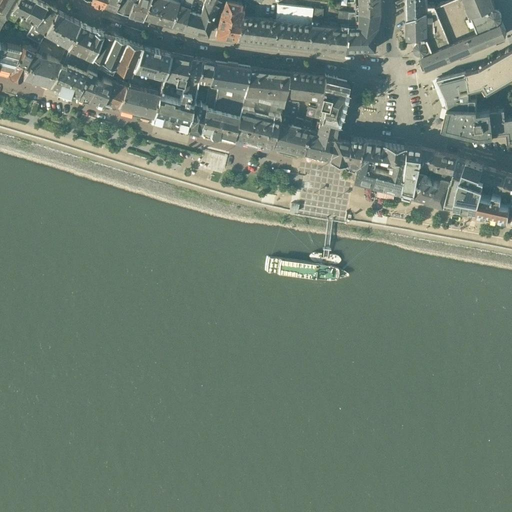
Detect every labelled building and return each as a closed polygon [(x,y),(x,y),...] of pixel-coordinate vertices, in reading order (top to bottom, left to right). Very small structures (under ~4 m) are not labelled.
[(5,0),(0,8),(0,11),(6,15),(7,14),(13,6),(15,0),(5,0)] [(47,3),(41,0),(15,0),(13,6),(22,10),(21,13),(22,15),(29,19),(31,15),(37,19),(47,3)] [(117,0),(115,7),(128,11),(132,0),(117,0)] [(132,0),(128,11),(142,15),(148,0),(132,0)] [(171,23),(178,0),(148,0),(142,15),(171,23)] [(178,0),(171,23),(182,26),(191,0),(178,0)] [(191,0),(182,26),(195,29),(204,0),(191,0)] [(204,0),(195,29),(207,33),(216,5),(218,0),(204,0)] [(241,2),(233,0),(225,0),(221,11),(216,34),(237,37),(242,15),(244,7),(240,6),(241,2)] [(378,0),(357,0),(358,11),(379,11),(378,0)] [(427,0),(406,0),(407,17),(427,9),(427,0)] [(449,0),(427,9),(442,44),(478,29),(466,0),(449,0)] [(493,0),(466,0),(478,29),(499,21),(499,19),(500,18),(501,17),(501,16),(502,14),(502,13),(501,12),(501,11),(501,10),(500,9),(499,8),(498,8),(496,7),(494,8),(493,6),(495,5),(493,0)] [(37,19),(34,23),(33,23),(32,25),(34,26),(35,24),(41,28),(44,29),(57,8),(47,3),(37,19)] [(313,7),(277,3),(276,19),(311,23),(313,7)] [(13,6),(7,14),(12,18),(14,19),(19,12),(21,13),(22,10),(13,6)] [(327,47),(329,25),(318,24),(319,18),(322,18),(323,8),(313,7),(311,23),(309,45),(327,47)] [(57,8),(44,29),(46,30),(58,36),(70,15),(57,8)] [(427,9),(407,17),(408,36),(417,36),(418,39),(417,40),(417,41),(416,41),(416,42),(415,43),(415,45),(416,46),(416,47),(417,48),(418,49),(419,50),(421,50),(423,50),(424,52),(442,44),(427,9)] [(329,25),(327,47),(344,49),(347,25),(348,11),(339,10),(338,20),(340,20),(340,26),(329,25)] [(379,11),(358,11),(358,25),(347,25),(344,49),(374,48),(377,25),(379,11)] [(70,15),(58,36),(68,42),(80,20),(70,15)] [(276,19),(242,15),(237,37),(274,41),(276,19)] [(311,23),(276,19),(274,41),(309,45),(311,23)] [(73,45),(71,51),(90,58),(92,54),(103,30),(80,20),(67,43),(73,45)] [(424,52),(422,53),(427,66),(507,33),(501,20),(499,21),(478,29),(442,44),(424,52)] [(38,33),(34,30),(35,29),(31,27),(27,33),(40,41),(46,30),(44,29),(41,28),(38,33)] [(115,33),(103,30),(92,54),(90,58),(87,66),(95,69),(99,58),(103,59),(115,33)] [(127,37),(115,33),(103,59),(114,64),(127,37)] [(142,43),(127,37),(114,64),(122,68),(131,72),(142,43)] [(0,65),(9,68),(16,55),(20,46),(21,43),(7,40),(6,42),(4,41),(0,40),(0,65)] [(20,46),(16,55),(10,68),(9,68),(8,70),(18,74),(19,72),(22,74),(22,73),(35,49),(36,47),(31,45),(28,46),(27,42),(25,41),(22,43),(21,43),(20,46)] [(131,72),(130,74),(145,79),(148,65),(153,66),(166,70),(172,51),(172,50),(154,46),(142,43),(131,72)] [(61,56),(35,49),(22,73),(35,79),(36,79),(36,78),(49,83),(58,62),(61,56)] [(90,58),(71,51),(67,59),(61,56),(58,62),(49,83),(76,92),(77,91),(87,66),(90,58)] [(165,73),(164,77),(169,78),(184,82),(186,73),(192,55),(172,51),(166,70),(165,73)] [(511,51),(481,69),(473,69),(473,68),(471,68),(471,69),(466,70),(470,90),(471,90),(476,90),(476,93),(488,89),(488,90),(511,75),(511,51)] [(202,57),(192,55),(186,73),(184,82),(183,86),(191,87),(195,88),(198,75),(202,57)] [(214,59),(202,57),(198,75),(210,78),(214,59)] [(237,62),(215,59),(209,87),(243,95),(250,64),(237,62)] [(291,68),(250,64),(243,95),(282,103),(285,91),(291,68)] [(95,69),(87,66),(77,91),(88,95),(89,93),(96,75),(93,74),(95,69)] [(131,72),(122,68),(121,70),(124,72),(121,78),(127,81),(130,74),(131,72)] [(324,73),(291,68),(285,91),(292,92),(299,93),(299,94),(304,94),(318,96),(317,98),(318,98),(324,73)] [(466,70),(437,77),(445,95),(448,104),(477,105),(477,96),(476,96),(476,93),(476,90),(471,90),(470,90),(466,70)] [(112,77),(103,73),(101,77),(96,75),(89,93),(104,98),(111,77),(112,77)] [(348,79),(324,73),(318,98),(317,98),(316,105),(314,113),(319,114),(338,119),(338,118),(348,79)] [(112,77),(111,77),(104,98),(118,102),(126,83),(117,79),(112,77)] [(169,78),(164,77),(162,83),(161,83),(160,87),(167,89),(169,78)] [(160,88),(127,81),(127,83),(126,83),(118,102),(153,111),(159,90),(160,88)] [(243,95),(209,87),(205,101),(201,123),(221,128),(234,131),(243,95)] [(180,95),(159,90),(153,111),(188,119),(189,111),(191,111),(193,99),(188,98),(180,97),(180,95)] [(292,92),(285,91),(282,103),(280,110),(288,112),(291,99),(292,92)] [(282,103),(243,95),(234,131),(272,141),(279,117),(280,110),(282,103)] [(200,98),(194,96),(193,99),(191,111),(189,111),(188,119),(187,123),(200,127),(201,123),(205,101),(200,99),(200,98)] [(298,101),(291,99),(288,112),(295,114),(294,115),(295,116),(298,101)] [(316,105),(309,103),(307,109),(314,113),(316,105)] [(477,105),(448,104),(443,125),(480,134),(507,131),(509,141),(511,141),(511,140),(511,115),(505,116),(504,106),(477,109),(477,105)] [(288,112),(280,110),(279,117),(272,141),(303,148),(309,123),(310,121),(302,119),(301,123),(293,121),(294,115),(295,114),(288,112)] [(338,119),(319,114),(317,125),(309,123),(303,148),(329,155),(334,134),(338,119)] [(345,137),(334,134),(329,155),(340,158),(345,159),(350,138),(345,137)] [(363,137),(351,135),(350,138),(345,159),(357,162),(363,137)] [(382,139),(363,137),(357,162),(355,171),(353,176),(370,180),(382,139)] [(405,143),(382,139),(370,180),(398,188),(405,143)] [(405,143),(398,188),(409,192),(416,165),(421,145),(405,143)] [(421,145),(416,165),(428,168),(429,161),(445,165),(444,171),(452,173),(457,154),(439,149),(421,145)] [(470,159),(457,154),(452,173),(446,201),(477,209),(481,190),(477,185),(480,173),(484,164),(470,159)] [(357,162),(345,159),(344,160),(345,160),(343,164),(344,166),(344,167),(345,168),(346,169),(347,169),(355,171),(357,162)] [(480,173),(485,175),(489,165),(486,164),(484,164),(480,173)] [(446,201),(452,173),(444,171),(442,179),(426,175),(428,168),(416,165),(409,192),(427,196),(446,201)] [(500,168),(489,165),(485,175),(483,183),(490,184),(489,187),(493,189),(494,189),(497,178),(505,180),(507,171),(500,168)] [(511,171),(507,171),(505,180),(503,187),(502,195),(505,195),(504,198),(507,198),(508,189),(511,189),(511,171)] [(494,189),(493,189),(493,193),(481,190),(477,209),(487,211),(498,214),(499,213),(509,215),(509,213),(511,199),(502,198),(502,190),(494,189)]
